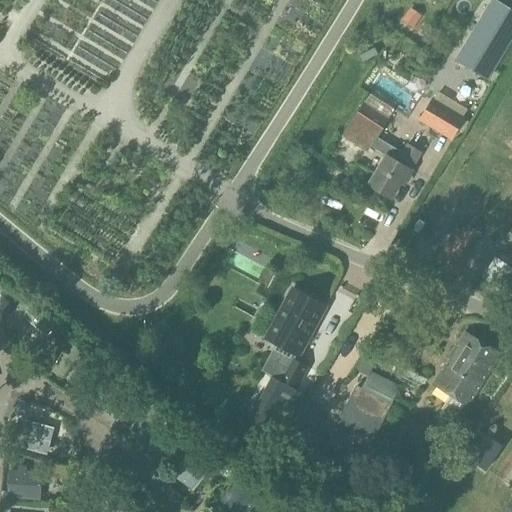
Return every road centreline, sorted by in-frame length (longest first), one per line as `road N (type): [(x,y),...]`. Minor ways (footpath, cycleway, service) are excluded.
road 1 (unclassified): [(511,323),(226,203)]
road 2 (unclassified): [(226,203),(163,293),(131,308),(89,296),(0,222)]
road 3 (unclassified): [(226,203),(350,0)]
road 4 (unknown): [(110,119),(22,57),(20,39),(40,0)]
road 5 (unknown): [(226,203),(110,119)]
